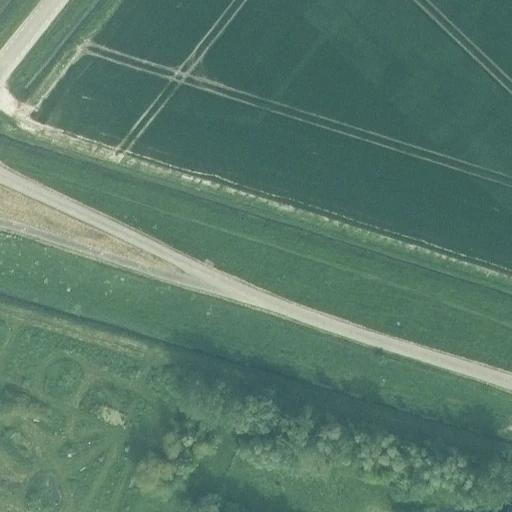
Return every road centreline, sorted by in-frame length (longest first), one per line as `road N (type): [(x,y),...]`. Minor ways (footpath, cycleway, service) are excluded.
road 1 (unclassified): [(511,382),(303,316),(0,175)]
road 2 (track): [(0,222),(224,283)]
